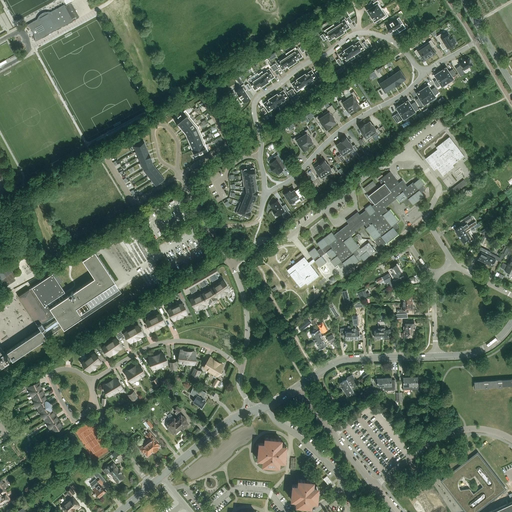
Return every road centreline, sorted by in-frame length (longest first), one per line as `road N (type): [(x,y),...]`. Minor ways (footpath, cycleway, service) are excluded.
road 1 (residential): [(263,194),(258,95),(360,32)]
road 2 (residential): [(423,73),(263,194)]
road 3 (unclassified): [(252,410),(344,360),(435,356)]
road 4 (unclassified): [(230,264),(257,240),(283,241),(378,168)]
road 5 (residential): [(90,382),(148,347),(176,341),(208,346),(242,366)]
road 6 (unclassified): [(150,485),(224,423),(252,410)]
road 7 (residential): [(93,399),(72,418),(49,375),(69,370),(90,382)]
